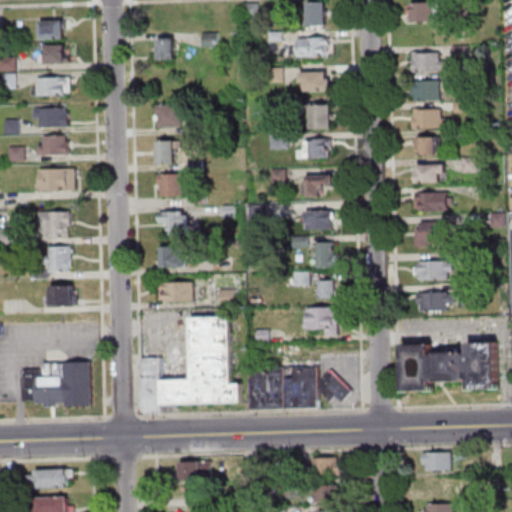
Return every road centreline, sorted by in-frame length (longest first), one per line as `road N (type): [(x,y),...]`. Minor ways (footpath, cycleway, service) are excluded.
road 1 (secondary): [(511,424),(0,441)]
road 2 (residential): [(370,0),(385,511)]
road 3 (residential): [(127,511),(112,0)]
